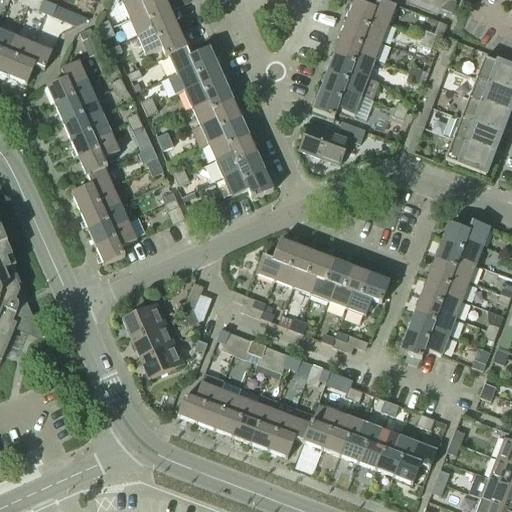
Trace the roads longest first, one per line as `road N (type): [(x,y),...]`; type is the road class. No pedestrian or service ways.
road 1 (residential): [(377,373),(235,319),(202,256)]
road 2 (tertiary): [(74,310),(0,152)]
road 3 (tertiary): [(293,511),(146,450)]
road 4 (residential): [(146,450),(0,511)]
road 5 (tertiary): [(146,450),(74,310)]
road 6 (residential): [(305,209),(386,178),(444,192)]
road 7 (unclassified): [(74,310),(202,256)]
road 8 (residential): [(272,93),(314,5),(279,0)]
road 9 (residential): [(414,272),(320,236),(305,209)]
road 10 (residential): [(305,209),(263,120),(272,93)]
